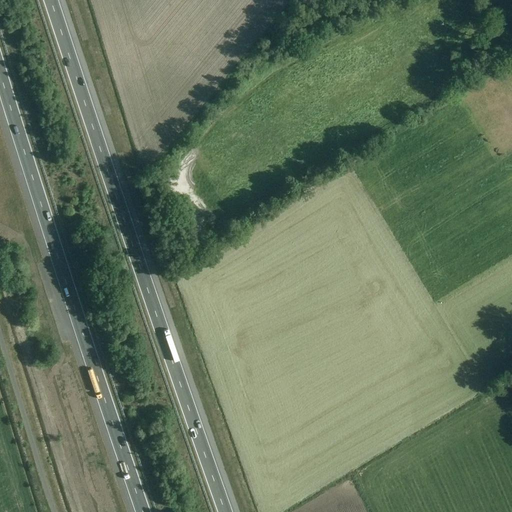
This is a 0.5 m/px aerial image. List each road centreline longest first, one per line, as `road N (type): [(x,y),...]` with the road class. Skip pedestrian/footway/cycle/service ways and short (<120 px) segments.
road 1 (motorway): [(232,511),(57,0)]
road 2 (motorway): [(0,78),(143,511)]
